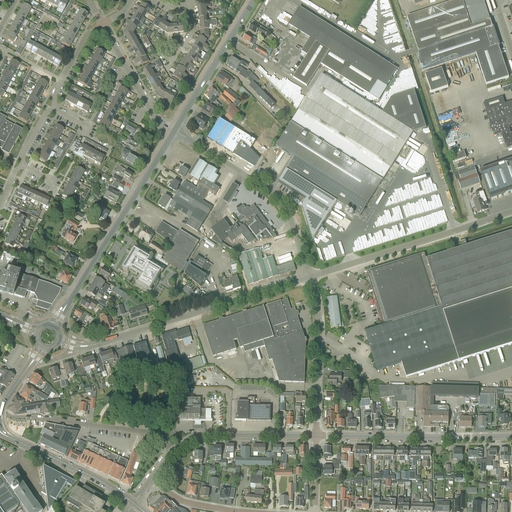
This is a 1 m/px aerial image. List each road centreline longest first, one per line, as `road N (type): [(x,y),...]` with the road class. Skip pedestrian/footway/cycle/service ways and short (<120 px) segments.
road 1 (unclassified): [(60,341),(93,345),(309,277)]
road 2 (tertiary): [(54,325),(174,131)]
road 3 (unclassified): [(309,277),(511,211)]
road 4 (unclassified): [(309,277),(277,197),(174,131)]
road 5 (tertiary): [(315,435),(511,436)]
road 6 (residential): [(0,415),(150,432),(173,451)]
road 7 (unclassified): [(315,435),(319,322),(309,277)]
road 8 (tertiary): [(174,131),(254,0)]
road 9 (secondary): [(133,503),(0,432)]
road 10 (tertiary): [(173,451),(209,434),(315,435)]
road 11 (unclassified): [(174,131),(150,111),(102,24)]
